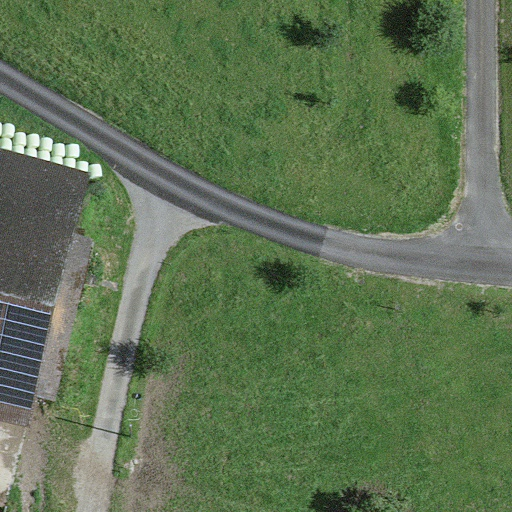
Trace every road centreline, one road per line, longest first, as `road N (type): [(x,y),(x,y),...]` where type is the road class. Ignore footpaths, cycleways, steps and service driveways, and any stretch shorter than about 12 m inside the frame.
road 1 (unclassified): [(511,259),(309,241),(162,179),(0,82)]
road 2 (track): [(162,179),(87,458),(83,511)]
